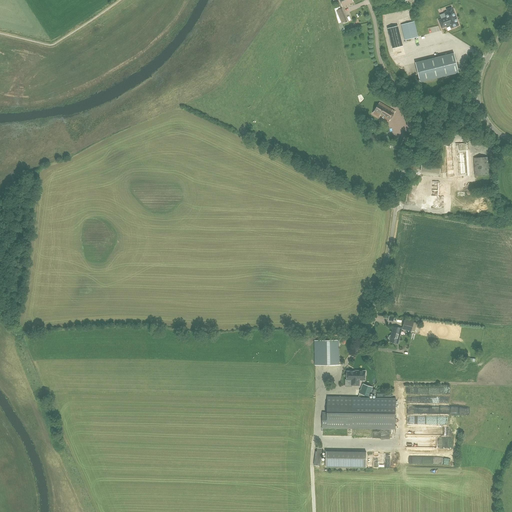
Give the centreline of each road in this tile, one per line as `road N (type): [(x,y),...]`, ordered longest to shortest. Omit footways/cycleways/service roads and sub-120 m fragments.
road 1 (track): [(314,511),(311,466),(326,379),(373,323)]
road 2 (residential): [(367,0),(393,92),(433,117),(478,101)]
